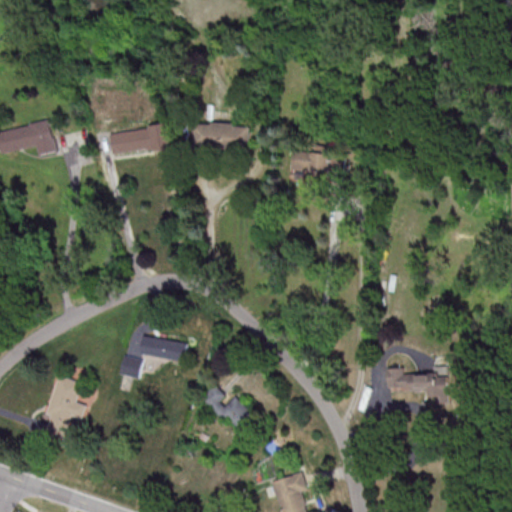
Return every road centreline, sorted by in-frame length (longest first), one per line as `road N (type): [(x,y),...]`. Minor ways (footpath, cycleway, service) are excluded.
road 1 (residential): [(361,511),(339,421),(294,360),(210,283),(146,282),(112,296),(67,319),(0,375)]
road 2 (tertiary): [(114,511),(0,471)]
